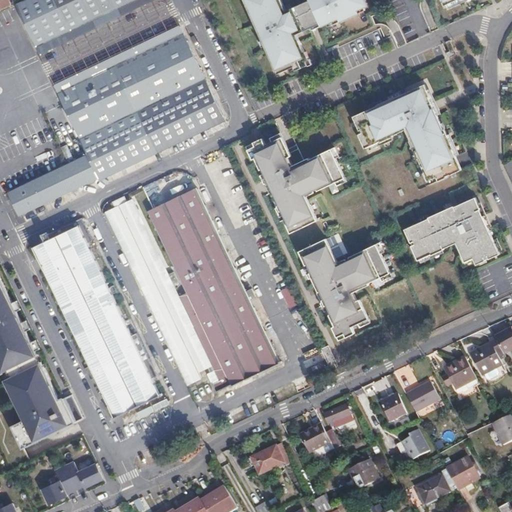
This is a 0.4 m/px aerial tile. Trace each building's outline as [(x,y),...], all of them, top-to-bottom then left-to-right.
[(0,0),(0,10),(11,5),(9,0),(0,0)] [(32,0),(18,7),(33,38),(40,53),(155,0),(32,0)] [(243,0),(278,75),(294,68),(296,71),(308,66),(306,62),(309,60),(306,52),(304,53),(299,41),(295,42),(293,37),(319,25),(320,27),(327,24),(328,27),(358,13),(357,10),(366,6),(363,0),(308,0),(309,1),(282,13),(279,7),(283,6),(280,0),(243,0)] [(62,99),(88,154),(7,193),(19,215),(42,204),(154,151),(223,119),(179,27),(86,71),(55,85),(62,99)] [(448,40),(444,42),(448,51),(445,53),(447,58),(455,54),(448,40)] [(377,106),(353,118),(359,131),(361,131),(362,133),(359,135),(365,149),(380,142),(380,143),(393,137),(393,136),(405,130),(410,141),(409,141),(418,159),(419,159),(431,184),(439,180),(439,181),(448,176),(448,175),(451,174),(453,177),(457,175),(456,172),(463,169),(453,148),(454,148),(445,128),(444,129),(429,96),(424,84),(394,98),(394,97),(377,105),(377,106)] [(262,139),(253,143),(255,147),(248,150),(253,160),(255,159),(258,165),(259,164),(266,179),(265,179),(268,185),(271,184),(274,191),(271,193),(281,212),(282,211),(286,219),(285,220),(292,234),(318,221),(305,194),(317,188),(318,191),(346,178),(331,149),(310,160),(309,158),(293,166),(288,158),(291,157),(282,137),(265,145),(262,139)] [(216,226),(197,189),(149,213),(190,293),(181,297),(174,283),(179,280),(176,274),(170,277),(132,200),(128,202),(125,197),(113,203),(116,208),(106,213),(188,384),(203,377),(200,372),(215,365),(217,370),(210,373),(219,391),(234,384),(235,385),(283,362),(216,226)] [(431,218),(407,229),(413,243),(414,242),(415,245),(414,245),(420,260),(433,254),(433,255),(446,249),(446,248),(458,242),(467,261),(476,257),(479,264),(481,262),(482,264),(489,261),(488,259),(491,257),(491,258),(502,253),(481,209),(482,208),(477,196),(456,206),(455,205),(430,217),(431,218)] [(46,242),(34,247),(75,333),(90,365),(96,377),(115,417),(129,411),(161,397),(152,378),(157,375),(137,333),(132,336),(113,295),(118,293),(114,285),(109,287),(88,242),(92,240),(82,218),(49,234),(48,232),(42,235),(46,242)] [(340,266),(327,239),(300,252),(307,266),(309,265),(313,273),(311,273),(321,293),(324,292),(327,299),(324,300),(327,306),(329,305),(336,320),(334,321),(337,326),(335,327),(340,337),(347,334),(349,337),(358,333),(355,327),(371,319),(361,299),(359,300),(355,292),(371,284),(370,283),(392,272),(378,243),(350,257),(352,260),(340,266)] [(0,367),(1,370),(39,353),(0,270),(0,367)] [(289,287),(282,290),(289,309),(297,306),(289,287)] [(293,322),(287,327),(307,348),(312,343),(305,336),(310,331),(292,312),(287,316),(293,322)] [(511,328),(496,337),(505,354),(511,350),(511,328)] [(505,354),(496,337),(490,341),(491,343),(471,354),(483,375),(503,365),(499,357),(505,354)] [(303,361),(306,368),(324,362),(321,354),(303,361)] [(478,378),(466,356),(447,367),(458,389),(478,378)] [(41,362),(6,380),(35,439),(71,422),(41,362)] [(91,379),(96,377),(90,365),(85,368),(91,379)] [(416,378),(402,386),(409,398),(422,390),(416,378)] [(409,409),(399,391),(383,400),(393,418),(409,409)] [(75,420),(82,416),(71,393),(64,396),(75,420)] [(338,419),(351,413),(348,404),(325,415),(329,424),(338,419)] [(354,420),(351,413),(338,419),(341,426),(354,420)] [(511,415),(494,423),(505,446),(511,442),(511,415)] [(327,432),(322,423),(303,433),(312,451),(331,441),(327,432)] [(327,432),(331,441),(336,438),(332,430),(327,432)] [(430,452),(419,430),(410,435),(412,438),(402,443),(407,451),(405,452),(409,460),(420,453),(422,456),(430,452)] [(291,462),(282,443),(252,458),(260,474),(284,462),(285,465),(291,462)] [(382,477),(372,458),(351,469),(361,488),(382,477)] [(469,458),(447,469),(459,490),(480,478),(469,458)] [(75,462),(56,470),(60,482),(42,489),(49,506),(107,483),(99,464),(79,471),(75,462)] [(452,492),(441,472),(416,484),(427,505),(452,492)] [(231,511),(238,508),(225,486),(220,489),(216,483),(203,491),(207,497),(202,500),(200,497),(195,501),(191,495),(178,503),(182,508),(177,511),(175,509),(170,511),(169,511),(166,506),(156,511),(231,511)] [(323,495),(311,501),(315,511),(324,511),(330,509),(323,495)] [(140,498),(134,501),(140,511),(145,508),(140,498)] [(275,511),(269,500),(254,507),(257,511),(275,511)] [(18,511),(15,503),(0,509),(0,511),(18,511)]
